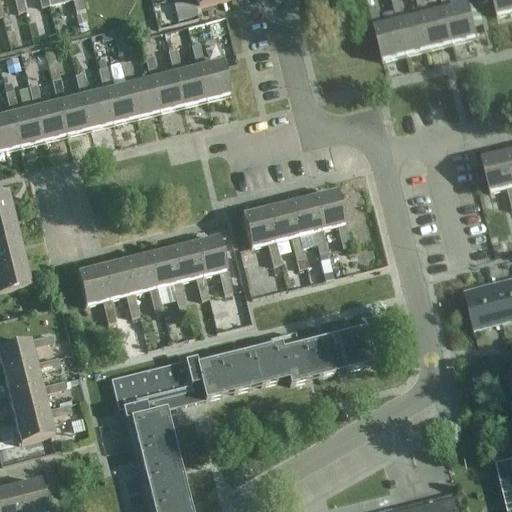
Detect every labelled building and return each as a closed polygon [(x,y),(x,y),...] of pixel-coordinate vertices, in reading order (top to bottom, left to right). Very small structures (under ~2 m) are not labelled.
[(26,15),(22,0),(14,0),(18,17),(26,15)] [(49,9),(47,0),(38,0),(42,11),(49,9)] [(178,23),(198,18),(196,11),(231,2),(230,0),(195,0),(196,3),(175,8),(178,23)] [(447,14),(446,14),(430,18),(425,0),(417,0),(422,20),(424,20),(432,53),(455,47),(447,14)] [(447,14),(455,47),(479,41),(471,8),(454,12),(450,0),(442,0),(446,14),(447,14)] [(511,0),(493,0),(498,20),(511,16),(511,0)] [(424,20),(422,20),(407,24),(402,2),(394,4),(400,26),(400,25),(408,59),(432,53),(424,20)] [(400,25),(400,26),(384,29),(379,8),(371,10),(384,65),(408,59),(400,25)] [(78,27),(80,35),(88,32),(86,25),(78,27)] [(184,49),(181,34),(168,38),(172,52),(184,49)] [(199,72),(207,105),(231,99),(223,66),(205,70),(200,49),(192,50),(197,72),(199,72)] [(199,72),(197,72),(182,76),(177,54),(169,56),(174,78),(175,78),(184,111),(207,105),(199,72)] [(175,78),(174,78),(158,82),(153,60),(145,62),(151,84),(152,84),(160,117),(184,111),(175,78)] [(5,64),(8,77),(20,74),(17,61),(5,64)] [(152,84),(151,84),(135,88),(130,66),(122,68),(127,90),(129,90),(137,123),(160,117),(152,84)] [(129,90),(127,90),(112,94),(107,72),(99,74),(104,96),(105,95),(114,129),(137,123),(129,90)] [(105,95),(104,96),(88,99),(83,78),(75,79),(81,101),(82,101),(90,134),(114,129),(105,95)] [(82,101),(81,101),(65,105),(60,83),(52,85),(58,107),(67,140),(90,134),(82,101)] [(58,107),(42,111),(37,89),(29,91),(34,113),(35,113),(44,146),(67,140),(58,107)] [(35,113),(34,113),(19,117),(14,95),(6,97),(11,119),(12,119),(20,152),(44,146),(35,113)] [(12,119),(11,119),(0,121),(0,156),(20,152),(12,119)] [(511,178),(507,158),(483,164),(491,197),(509,193),(511,206),(511,178)] [(0,223),(14,220),(8,196),(0,197),(0,223)] [(323,235),(339,231),(344,253),(352,251),(338,196),(314,202),(323,235)] [(328,257),(323,235),(314,202),(291,208),(299,241),(300,241),(315,237),(320,259),(328,257)] [(299,241),(291,208),(267,214),(276,247),(277,247),(292,243),(299,274),(307,272),(305,263),(300,241),(299,241)] [(282,268),(277,247),(276,247),(267,214),(243,220),(252,253),(269,249),(274,270),(282,268)] [(0,248),(20,243),(14,220),(0,223),(0,248)] [(204,281),(205,281),(220,277),(225,299),(233,297),(219,242),(195,248),(204,281)] [(0,273),(26,267),(20,243),(0,248),(0,273)] [(210,303),(205,281),(204,281),(195,248),(172,254),(180,287),(181,287),(196,283),(202,305),(210,303)] [(186,309),(181,287),(180,287),(172,254),(149,260),(157,293),(158,293),(173,289),(178,310),(186,309)] [(163,314),(158,293),(157,293),(149,260),(125,265),(129,281),(133,299),(134,298),(150,295),(155,316),(163,314)] [(335,283),(330,262),(322,264),(320,264),(325,285),(335,283)] [(133,299),(129,281),(125,265),(102,271),(110,304),(111,304),(127,300),(132,322),(140,320),(134,298),(133,299)] [(0,298),(32,291),(26,267),(0,273),(0,298)] [(116,326),(111,304),(110,304),(102,271),(78,277),(86,310),(103,306),(109,328),(116,326)] [(503,327),(511,325),(511,283),(494,288),(503,327)] [(476,334),(503,327),(494,288),(466,295),(476,334)] [(375,368),(371,350),(370,346),(380,343),(377,329),(283,352),(282,346),(187,369),(186,365),(111,383),(119,414),(127,412),(152,511),(191,511),(167,413),(289,383),(290,389),(375,368)] [(37,368),(33,353),(54,347),(52,339),(0,352),(0,364),(3,377),(37,368)] [(42,392),(42,391),(38,376),(60,370),(58,362),(37,368),(3,377),(9,400),(42,392)] [(48,415),(48,414),(44,399),(66,394),(64,386),(42,391),(42,392),(9,400),(15,424),(48,415)] [(21,448),(54,439),(50,422),(72,417),(70,409),(48,414),(48,415),(15,424),(21,448)] [(508,511),(511,511),(511,463),(497,467),(508,511)] [(21,511),(47,511),(40,484),(16,490),(21,511)] [(21,511),(16,490),(0,493),(0,511),(21,511)] [(460,511),(458,502),(415,511),(460,511)]
